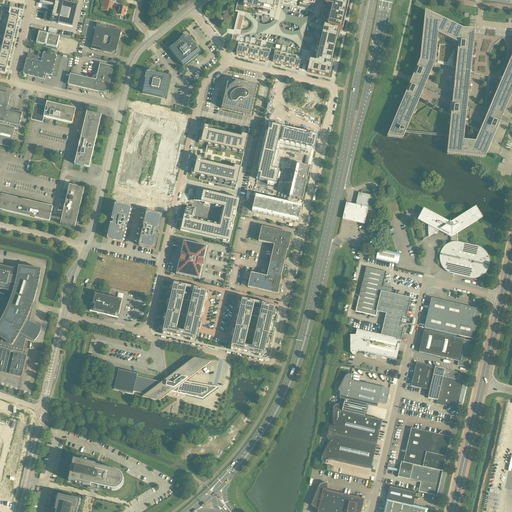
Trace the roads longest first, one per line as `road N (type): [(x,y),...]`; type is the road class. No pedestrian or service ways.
road 1 (residential): [(144,335),(272,362),(335,88),(231,61)]
road 2 (secondary): [(305,332),(387,0)]
road 3 (secondary): [(373,0),(305,332)]
road 4 (unclassified): [(502,297),(423,281),(371,511)]
road 5 (residential): [(144,335),(204,83),(231,61)]
road 6 (unclassified): [(122,108),(10,80),(29,2)]
road 7 (secondary): [(222,480),(270,416),(305,332)]
road 8 (unclassified): [(86,244),(122,108)]
road 9 (tertiary): [(452,511),(482,384)]
